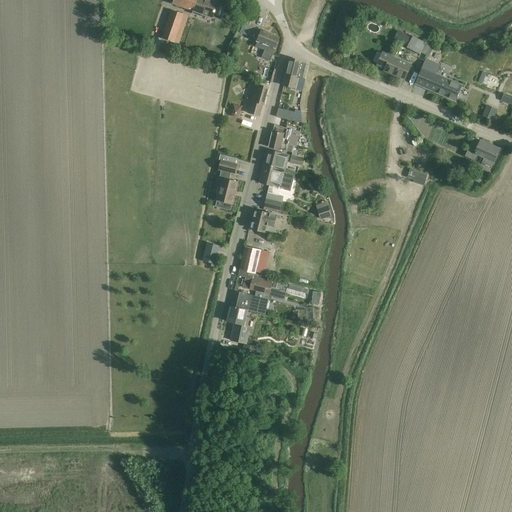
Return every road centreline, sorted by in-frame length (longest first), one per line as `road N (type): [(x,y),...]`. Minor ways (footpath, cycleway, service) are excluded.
road 1 (unclassified): [(183,511),(211,344),(288,40)]
road 2 (unclassified): [(511,143),(325,65),(288,40)]
